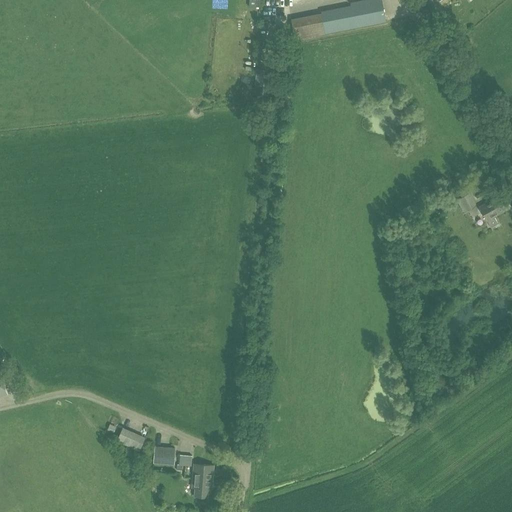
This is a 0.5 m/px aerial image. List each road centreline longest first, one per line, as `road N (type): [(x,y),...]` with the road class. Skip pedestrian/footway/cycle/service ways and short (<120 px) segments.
road 1 (unknown): [(243,461),(102,393),(18,396)]
road 2 (tertiary): [(511,137),(405,0)]
